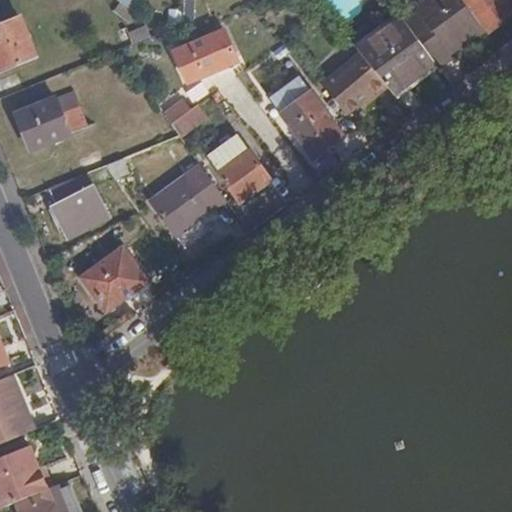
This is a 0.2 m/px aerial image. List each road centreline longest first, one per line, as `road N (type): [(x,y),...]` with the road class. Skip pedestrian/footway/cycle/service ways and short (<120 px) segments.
road 1 (residential): [(511,63),(72,389)]
road 2 (residential): [(72,389),(0,213)]
road 3 (residential): [(133,511),(72,389)]
